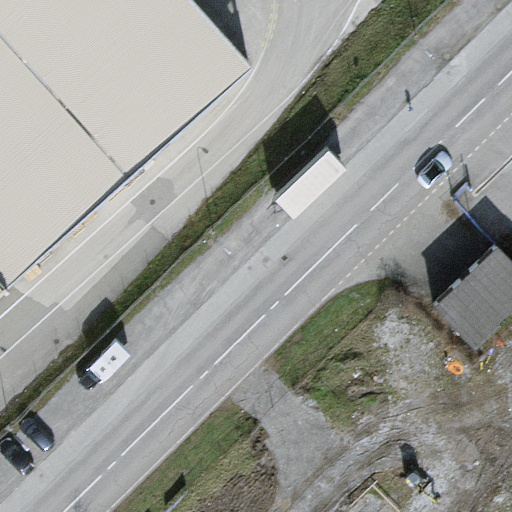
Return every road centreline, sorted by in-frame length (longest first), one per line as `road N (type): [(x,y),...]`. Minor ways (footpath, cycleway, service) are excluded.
road 1 (tertiary): [(511,73),(66,511)]
road 2 (unknown): [(261,0),(277,45),(273,74),(223,138),(0,349)]
